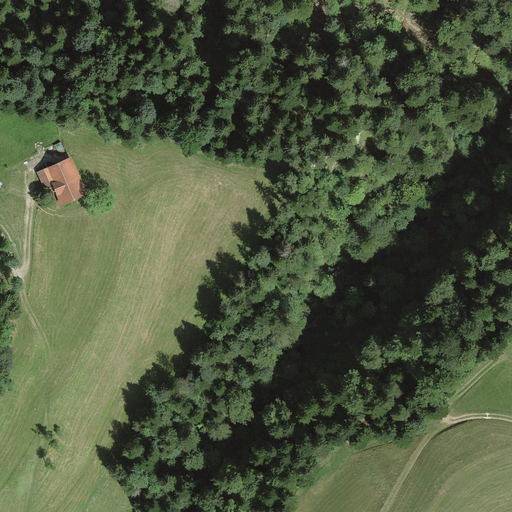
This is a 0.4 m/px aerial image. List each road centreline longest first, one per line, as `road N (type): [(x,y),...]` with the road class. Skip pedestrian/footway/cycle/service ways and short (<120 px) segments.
road 1 (track): [(287,511),(343,452),(455,421)]
road 2 (track): [(31,163),(25,273),(17,275),(0,233)]
road 3 (track): [(511,350),(446,412),(455,421),(511,420)]
